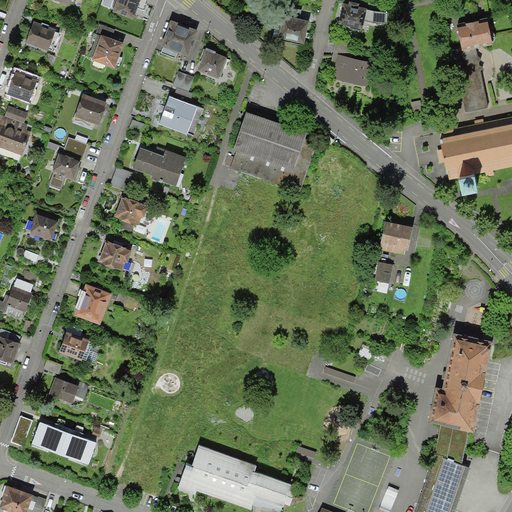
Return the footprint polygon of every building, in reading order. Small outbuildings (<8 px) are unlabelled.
[(116,0),(114,8),(129,13),(132,6),(143,9),(145,0),(116,0)] [(361,7),(356,6),(357,3),(348,1),(347,4),(343,3),(338,21),(350,23),(349,27),(360,30),(365,8),(361,7)] [(299,17),(301,9),(289,6),(287,14),(283,13),(277,37),(280,37),(280,40),(300,44),(300,42),(303,42),(308,18),(299,17)] [(461,49),(475,46),(493,43),(488,17),(456,24),(460,46),(461,49)] [(177,49),(186,52),(194,30),(170,22),(160,52),(175,57),(177,49)] [(52,49),(58,32),(34,23),(28,40),(52,49)] [(119,42),(101,36),(94,58),(95,58),(93,66),(103,70),(105,62),(111,64),(119,42)] [(336,36),(334,47),(355,52),(358,41),(336,36)] [(475,46),(461,49),(460,46),(452,48),(464,111),(486,107),(480,71),(482,67),(478,65),(478,61),(480,58),(477,55),(475,46)] [(355,52),(334,47),(331,60),(337,62),(334,77),(365,85),(371,61),(354,57),(355,52)] [(198,68),(220,76),(226,59),(205,50),(198,68)] [(187,90),(193,76),(178,71),(173,85),(187,90)] [(14,74),(7,91),(26,98),(28,91),(33,93),(36,85),(31,83),(32,80),(14,74)] [(84,95),(77,117),(98,124),(105,102),(84,95)] [(187,132),(196,106),(169,96),(159,122),(187,132)] [(4,115),(23,122),(27,113),(7,106),(4,115)] [(306,130),(244,110),(231,148),(293,169),(306,130)] [(24,132),(26,126),(0,116),(0,144),(22,152),(29,134),(24,132)] [(511,116),(437,131),(441,155),(446,178),(457,176),(460,190),(477,187),(475,173),(511,165),(511,116)] [(148,125),(131,119),(128,127),(145,133),(148,125)] [(87,144),(67,136),(60,153),(78,160),(81,161),(87,144)] [(185,156),(164,148),(161,156),(137,147),(130,165),(154,174),(153,177),(176,186),(181,172),(179,172),(185,156)] [(71,179),(78,160),(60,153),(59,153),(52,172),(71,179)] [(131,172),(117,167),(110,185),(124,190),(131,172)] [(121,197),(115,213),(138,221),(144,205),(121,197)] [(49,238),(56,220),(36,213),(29,231),(49,238)] [(406,248),(411,226),(384,221),(379,248),(403,253),(404,248),(406,248)] [(105,241),(98,258),(120,266),(123,259),(125,259),(128,250),(105,241)] [(38,254),(25,249),(22,256),(35,261),(38,254)] [(392,264),(378,261),(374,279),(389,282),(392,264)] [(24,311),(33,285),(16,279),(13,286),(11,286),(4,303),(24,311)] [(86,287),(77,312),(96,319),(105,295),(86,287)] [(83,358),(90,341),(65,332),(59,349),(83,358)] [(434,422),(439,423),(469,429),(473,430),(481,389),(483,379),(487,361),(491,340),(484,338),(452,332),(441,387),(434,386),(427,420),(433,422),(434,422)] [(10,361),(17,343),(0,336),(0,363),(4,365),(6,359),(10,361)] [(388,355),(375,348),(365,369),(379,376),(388,355)] [(330,355),(329,354),(323,370),(355,381),(357,376),(332,368),(336,357),(330,355)] [(61,364),(46,358),(42,368),(57,374),(61,364)] [(57,378),(51,394),(69,401),(72,394),(82,398),(86,388),(57,378)] [(33,421),(20,416),(10,442),(23,447),(33,421)] [(96,443),(39,422),(31,444),(88,465),(96,443)] [(464,454),(469,429),(439,423),(439,426),(436,444),(434,454),(443,457),(424,511),(454,511),(469,467),(462,464),(464,454)] [(102,429),(94,426),(91,434),(99,437),(102,429)] [(189,464),(184,462),(175,487),(179,488),(193,493),(195,489),(250,508),(251,507),(255,496),(259,497),(282,505),(283,503),(290,482),(252,469),(254,464),(197,443),(189,464)] [(429,471),(414,511),(424,511),(443,457),(434,454),(429,471)] [(29,511),(36,496),(5,485),(0,500),(0,506),(6,508),(4,511),(29,511)] [(251,507),(253,507),(254,506),(256,505),(270,505),(275,507),(276,508),(281,510),(282,508),(282,507),(283,503),(282,505),(255,496),(251,507)]
